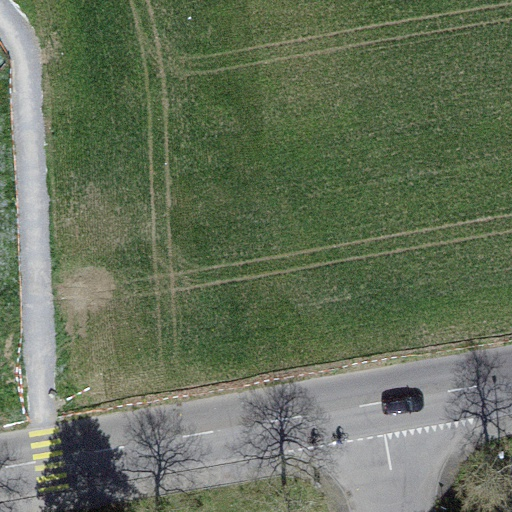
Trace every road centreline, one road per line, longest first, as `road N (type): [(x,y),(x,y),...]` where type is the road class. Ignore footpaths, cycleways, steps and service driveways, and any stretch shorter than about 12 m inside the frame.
road 1 (residential): [(0,469),(363,408)]
road 2 (residential): [(363,408),(511,381)]
